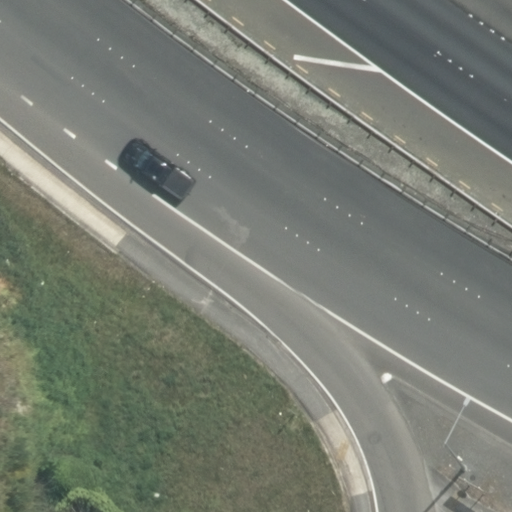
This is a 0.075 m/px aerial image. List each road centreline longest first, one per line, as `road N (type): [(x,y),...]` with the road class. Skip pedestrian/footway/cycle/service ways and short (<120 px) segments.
road 1 (trunk): [(408,511),(405,476),(374,406),(303,325),(97,160),(0,47)]
road 2 (trunk): [(511,339),(282,199),(19,0)]
road 3 (trunk): [(377,0),(511,100)]
